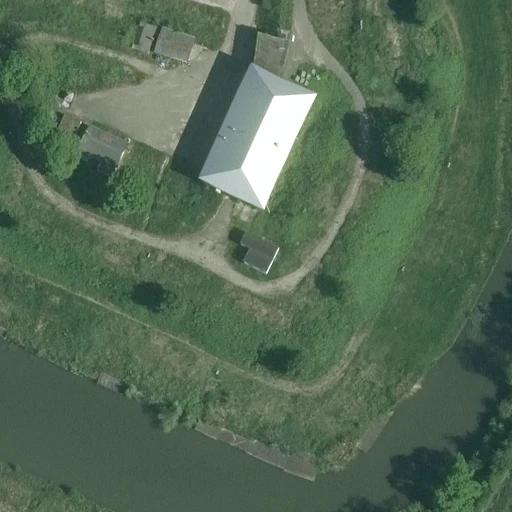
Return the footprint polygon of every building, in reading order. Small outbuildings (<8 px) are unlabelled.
[(187,0),(185,13),(229,24),(233,6),(209,0),(187,0)] [(315,0),(314,12),(324,13),(324,19),(349,21),(350,0),(315,0)] [(380,15),(381,42),(397,41),(396,15),(380,15)] [(149,50),(157,29),(140,23),(132,46),(131,48),(148,54),(149,50)] [(186,65),(195,40),(162,29),(153,54),(186,65)] [(427,86),(444,87),(446,49),(429,48),(427,86)] [(261,214),(304,121),(313,102),(313,101),(312,100),(312,99),(311,99),(253,72),(252,72),(251,72),(250,73),(200,182),(200,184),(201,185),(201,186),(261,214)] [(173,128),(184,92),(168,87),(157,123),(173,128)] [(413,125),(415,88),(395,87),(393,125),(413,125)] [(77,117),(92,122),(99,102),(84,97),(77,117)] [(476,103),(466,141),(481,145),(491,107),(476,103)] [(49,136),(60,140),(72,146),(82,123),(59,113),(52,129),(49,136)] [(111,179),(126,146),(89,129),(75,159),(86,164),(89,158),(100,163),(96,173),(111,179)] [(332,187),(346,193),(359,157),(345,152),(332,187)] [(491,184),(470,175),(474,165),(461,159),(450,184),(485,199),(491,184)] [(266,245),(290,256),(297,242),(306,246),(313,233),(270,212),(262,228),(272,232),(266,245)] [(434,218),(425,241),(437,246),(446,223),(434,218)] [(439,252),(477,269),(483,255),(464,246),(466,241),(447,233),(439,252)] [(277,252),(244,236),(239,248),(247,252),(241,266),(265,278),(277,252)] [(432,263),(434,251),(421,249),(419,261),(432,263)] [(320,305),(346,269),(335,261),(309,297),(320,305)] [(411,300),(419,282),(452,296),(456,287),(417,271),(410,287),(408,286),(399,308),(435,323),(440,313),(411,300)] [(60,342),(66,329),(54,323),(48,335),(60,342)] [(329,407),(328,436),(343,436),(344,407),(329,407)] [(0,511),(16,511),(20,497),(0,490),(0,511)]
